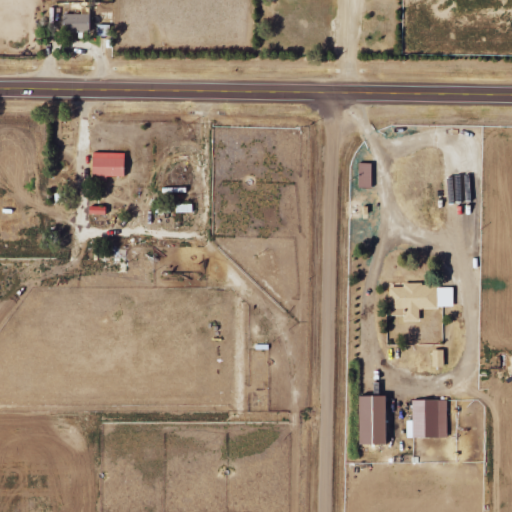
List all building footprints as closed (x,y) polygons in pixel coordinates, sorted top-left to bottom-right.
[(67,33),(95,33),(95,15),(67,15),(67,33)] [(112,182),(112,178),(131,177),(130,154),(98,154),(99,183),(112,182)] [(441,310),(441,285),(408,285),(408,288),(394,288),(394,317),(409,317),(409,322),(424,322),(424,310),(441,310)] [(458,308),(457,288),(442,288),(442,308),(458,308)] [(449,351),(436,351),(437,368),(449,368),(449,351)] [(392,397),(365,397),(365,446),(393,445),(392,397)] [(411,440),(452,438),(450,401),(416,402),(417,422),(410,422),(411,440)]
